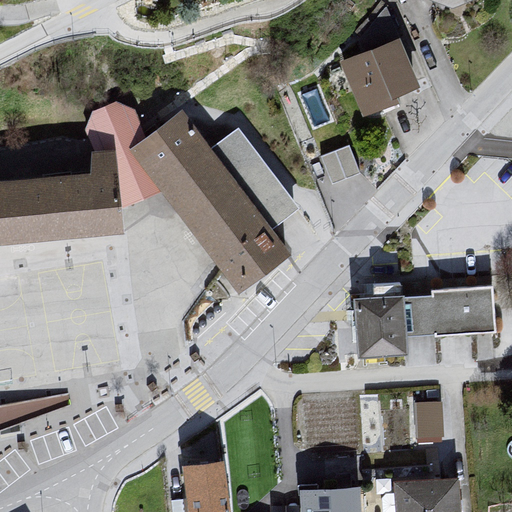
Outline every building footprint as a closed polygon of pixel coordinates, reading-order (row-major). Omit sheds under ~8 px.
[(396,36),(341,60),(364,114),(398,100),(395,94),(417,84),(396,36)] [(80,134),(87,149),(108,151),(112,209),(154,192),(124,149),(139,138),(135,113),(112,105),(87,114),(80,134)] [(174,114),(139,138),(124,149),(154,192),(230,292),(283,255),(267,233),(295,211),(231,132),(206,155),(174,114)] [(348,145),(321,156),(332,183),(358,173),(348,145)] [(79,171),(0,180),(0,241),(113,230),(112,209),(108,151),(87,149),(82,148),(79,171)] [(432,293),(402,295),(403,333),(434,331),(434,334),(494,329),(490,285),(431,288),(432,293)] [(402,293),(353,295),(355,354),(404,352),(403,333),(402,295),(402,293)] [(0,429),(70,404),(71,392),(0,403),(0,429)] [(443,436),(442,395),(415,396),(416,437),(443,436)] [(221,511),(214,461),(174,465),(180,511),(221,511)] [(461,511),(458,476),(394,481),(395,511),(461,511)] [(360,511),(359,485),(295,488),(296,511),(360,511)]
